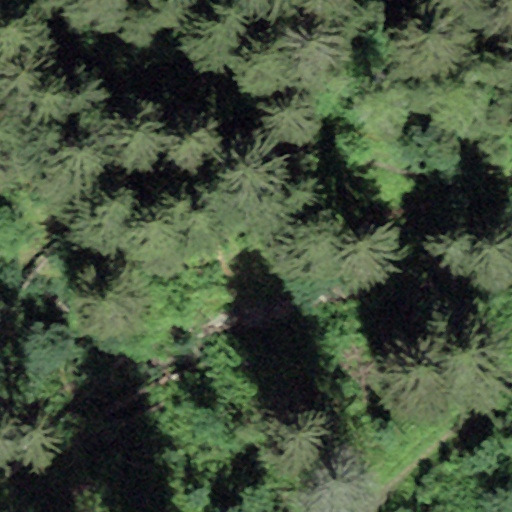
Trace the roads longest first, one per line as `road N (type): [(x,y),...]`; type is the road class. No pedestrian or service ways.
road 1 (track): [(0,17),(25,43),(218,120),(511,210)]
road 2 (track): [(511,369),(458,406),(387,478),(369,511)]
